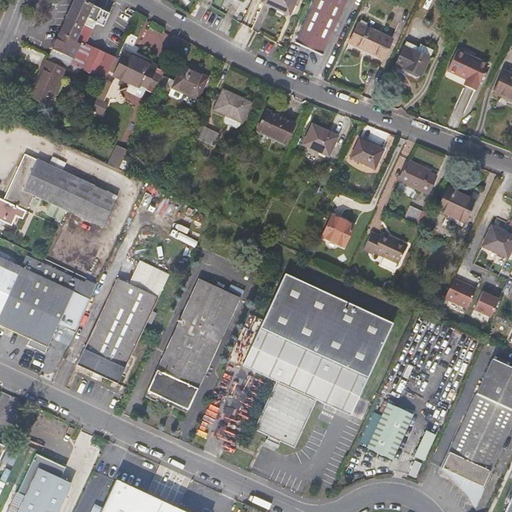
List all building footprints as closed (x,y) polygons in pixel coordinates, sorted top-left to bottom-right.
[(80,0),(74,0),(49,55),(68,64),(79,69),(104,80),(115,57),(83,43),(87,33),(90,27),(93,29),(95,23),(103,26),(109,13),(80,0)] [(290,14),(296,0),(262,0),(261,2),(290,14)] [(347,0),(314,0),(295,42),(322,55),(347,0)] [(358,24),(349,43),(383,58),(392,39),(358,24)] [(180,37),(175,34),(171,42),(176,45),(180,37)] [(404,46),(429,58),(433,50),(421,44),(419,47),(406,41),(404,46)] [(405,68),(421,76),(429,58),(404,46),(395,66),(404,70),(405,68)] [(476,90),(488,64),(456,50),(447,71),(466,80),(464,85),(476,90)] [(156,68),(156,67),(125,51),(109,81),(125,90),(122,95),(123,99),(135,106),(140,98),(144,90),(153,94),(157,87),(162,75),(164,72),(156,68)] [(76,75),(79,69),(68,64),(49,55),(47,60),(45,60),(28,97),(49,106),(66,70),(76,75)] [(169,78),(163,90),(169,93),(172,88),(198,100),(208,77),(182,65),(175,81),(169,78)] [(511,98),(511,74),(504,71),(494,92),(505,97),(505,96),(511,98)] [(169,78),(162,75),(157,87),(163,90),(169,78)] [(223,90),(214,110),(224,114),(242,122),(246,114),(249,107),(251,103),(223,90)] [(286,143),(295,124),(266,111),(257,130),(286,143)] [(242,122),(224,114),(223,117),(224,122),(236,127),(241,126),(242,122)] [(219,133),(201,124),(195,137),(214,146),(219,133)] [(337,136),(312,125),(303,145),(319,152),(318,154),(324,157),(326,155),(328,156),(337,136)] [(367,143),(359,140),(351,158),(374,168),(377,163),(383,151),(367,143)] [(118,170),(127,150),(117,146),(108,165),(118,170)] [(104,226),(117,197),(25,155),(3,200),(0,198),(0,219),(12,225),(17,216),(23,219),(34,194),(104,226)] [(399,180),(428,194),(436,176),(428,172),(429,169),(421,165),(420,169),(407,162),(399,180)] [(445,176),(429,169),(428,172),(436,176),(444,180),(445,176)] [(445,219),(462,227),(471,209),(473,210),(477,201),(447,188),(437,209),(447,214),(445,219)] [(196,201),(194,205),(207,211),(209,207),(196,201)] [(404,218),(416,224),(422,211),(410,205),(404,218)] [(354,226),(331,216),(321,237),(344,248),(354,226)] [(482,246),(507,257),(511,246),(511,235),(491,227),(482,246)] [(281,231),(276,241),(282,244),(287,234),(281,231)] [(400,259),(407,244),(395,239),(394,241),(381,235),(380,236),(372,232),(365,245),(374,250),(376,247),(386,252),(399,258),(400,259)] [(382,233),(381,235),(394,241),(395,239),(382,233)] [(313,247),(307,249),(309,255),(315,253),(313,247)] [(412,248),(410,247),(404,260),(406,262),(412,248)] [(399,258),(386,252),(383,259),(395,265),(399,258)] [(47,347),(73,292),(39,276),(0,257),(0,324),(30,339),(27,344),(45,353),(47,347)] [(117,384),(169,275),(139,261),(129,284),(117,279),(76,365),(93,373),(91,376),(98,379),(99,376),(117,384)] [(79,295),(85,282),(45,263),(39,276),(73,292),(79,295)] [(284,273),(259,327),(242,365),(277,381),(252,427),(266,434),(263,441),(277,448),(280,440),(294,447),(316,399),(338,409),(351,415),(368,377),(393,323),(284,273)] [(199,279),(145,396),(168,407),(170,405),(171,402),(188,409),(239,297),(199,279)] [(453,279),(444,299),(466,310),(475,290),(453,279)] [(96,284),(86,280),(85,282),(79,295),(89,299),(96,284)] [(385,285),(383,289),(391,293),(394,285),(389,283),(385,285)] [(498,300),(482,293),(473,311),(490,319),(498,300)] [(511,367),(492,359),(453,442),(443,465),(460,472),(462,467),(467,469),(467,474),(469,476),(473,479),(478,481),(481,480),(485,479),(488,476),(491,468),(511,423),(511,367)] [(188,410),(171,402),(170,405),(187,412),(188,410)] [(392,459),(413,414),(387,403),(367,447),(392,459)] [(412,455),(423,460),(434,433),(424,429),(412,455)] [(452,441),(439,469),(444,472),(454,480),(460,487),(467,496),(475,508),(494,469),(491,468),(488,476),(485,479),(481,480),(478,481),(473,479),(469,476),(467,474),(467,469),(462,467),(460,472),(443,465),(453,442),(452,441)] [(66,467),(36,453),(8,511),(58,511),(71,483),(61,478),(66,467)] [(101,511),(185,511),(116,480),(101,511)]
